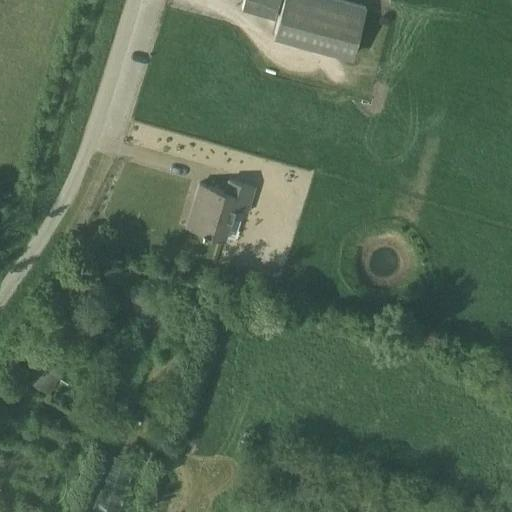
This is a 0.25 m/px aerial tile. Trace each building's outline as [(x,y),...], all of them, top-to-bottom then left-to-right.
[(282,0),(272,36),(352,58),(366,5),(345,0),(282,0)] [(246,145),(238,173),(301,192),(309,164),(246,145)] [(185,227),(223,238),(233,207),(246,211),(253,186),(224,177),(221,189),(199,183),(185,227)] [(46,348),(27,379),(47,392),(66,361),(46,348)] [(91,511),(120,511),(135,458),(108,451),(91,511)]
